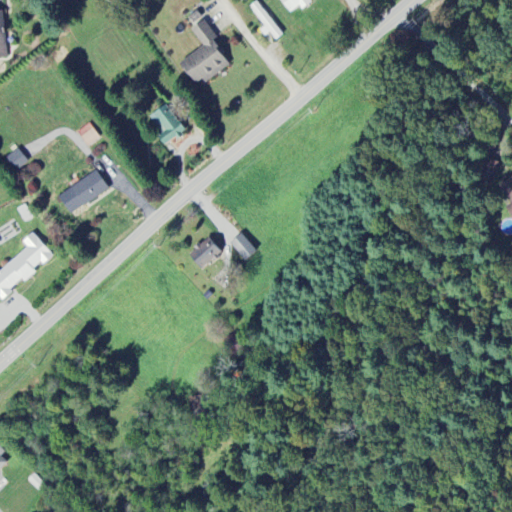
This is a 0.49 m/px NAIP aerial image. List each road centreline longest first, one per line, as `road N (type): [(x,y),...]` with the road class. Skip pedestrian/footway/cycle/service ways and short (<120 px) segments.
road 1 (secondary): [(416,0),(0,364)]
road 2 (residential): [(375,35),(347,0),(240,36),(299,102)]
